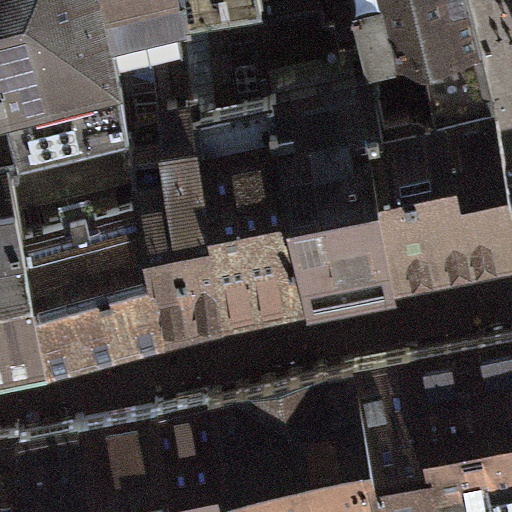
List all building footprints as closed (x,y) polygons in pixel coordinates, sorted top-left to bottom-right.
[(112,22),(106,0),(0,0),(0,141),(8,139),(9,145),(20,192),(137,162),(129,117),(126,85),(123,69),(112,22)] [(185,3),(184,0),(106,0),(112,22),(185,3)] [(199,98),(276,83),(262,10),(259,0),(199,0),(185,3),(112,22),(123,69),(126,85),(194,72),(199,98)] [(259,0),(262,10),(323,3),(322,0),(259,0)] [(303,269),(306,284),(396,268),(394,252),(376,117),(390,115),(379,50),(369,50),(358,0),(343,0),(323,3),(262,10),(276,83),(286,181),(303,269)] [(358,0),(369,50),(379,50),(408,46),(427,52),(441,111),(495,97),(471,0),(358,0)] [(394,252),(396,268),(511,243),(511,189),(505,159),(508,158),(495,97),(441,111),(427,52),(408,46),(379,50),(390,115),(376,117),(394,252)] [(192,100),(199,98),(194,72),(126,85),(129,117),(137,162),(160,296),(164,316),(222,304),(219,282),(208,188),(192,100)] [(219,282),(222,304),(306,284),(303,269),(286,181),(276,83),(199,98),(192,100),(208,188),(219,282)] [(0,141),(0,357),(46,348),(43,328),(20,192),(9,145),(8,139),(0,141)] [(137,162),(20,192),(43,328),(46,348),(164,316),(160,296),(137,162)] [(449,511),(511,511),(511,322),(414,342),(449,511)] [(392,511),(449,511),(414,342),(357,352),(392,511)] [(392,511),(357,352),(230,383),(210,388),(239,511),(392,511)] [(177,511),(239,511),(210,388),(163,398),(177,511)] [(177,511),(163,398),(80,414),(94,511),(177,511)] [(94,511),(80,414),(20,422),(33,511),(94,511)] [(0,511),(33,511),(20,422),(0,425),(0,511)]
